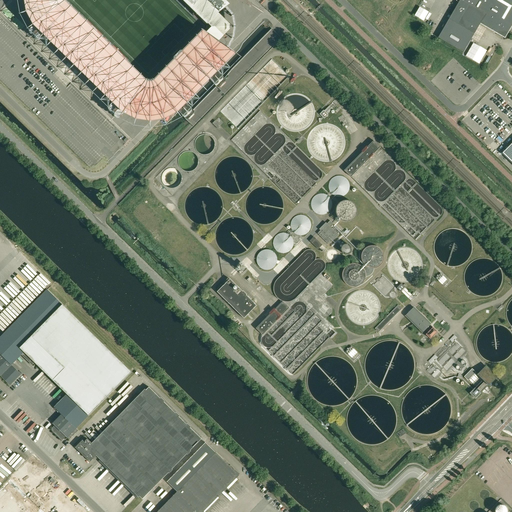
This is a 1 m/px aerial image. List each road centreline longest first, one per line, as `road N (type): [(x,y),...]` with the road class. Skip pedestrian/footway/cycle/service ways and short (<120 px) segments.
road 1 (residential): [(0,127),(374,493),(410,472),(430,485)]
road 2 (unclassified): [(152,122),(263,12),(511,255)]
road 3 (track): [(294,511),(0,223)]
road 4 (unclassified): [(152,122),(104,173),(87,174),(0,90)]
road 5 (unclassified): [(98,511),(0,415)]
